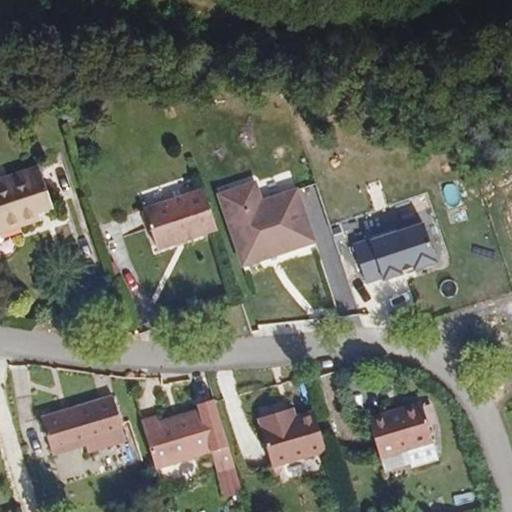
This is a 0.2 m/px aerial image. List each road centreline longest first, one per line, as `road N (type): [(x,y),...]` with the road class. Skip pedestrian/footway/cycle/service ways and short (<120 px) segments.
road 1 (residential): [(0,342),(252,350),(336,339),(415,352),(470,388),(511,492)]
road 2 (track): [(473,0),(353,26),(257,17),(223,0)]
